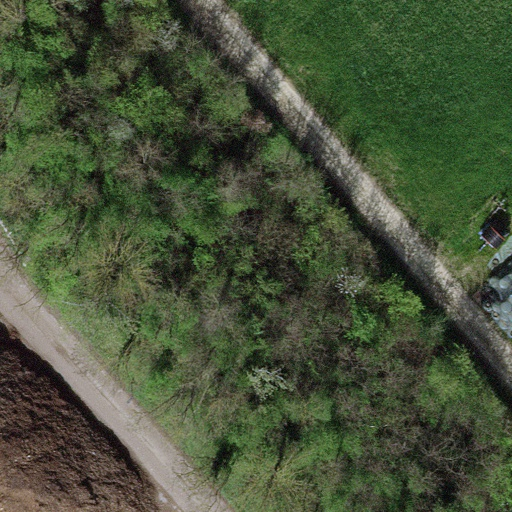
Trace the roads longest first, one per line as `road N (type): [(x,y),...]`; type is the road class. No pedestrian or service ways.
road 1 (track): [(511,357),(204,0)]
road 2 (unknown): [(0,242),(207,511)]
